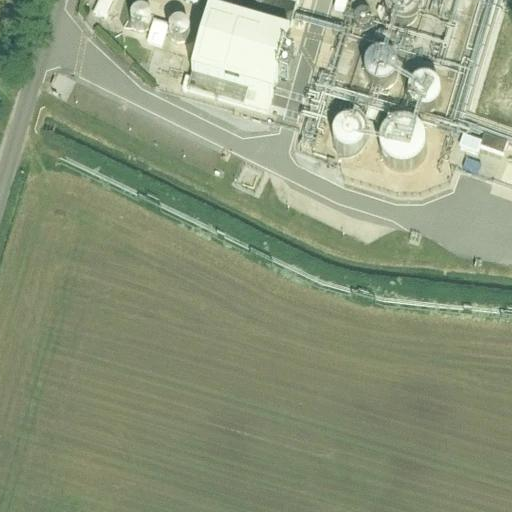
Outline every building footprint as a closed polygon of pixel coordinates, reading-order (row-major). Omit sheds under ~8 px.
[(416,23),(417,17),(417,13),(416,10),(412,4),(409,1),(405,0),(393,0),(390,1),(385,5),(381,11),(380,17),(382,25),(386,30),(389,33),(392,34),(399,36),(404,35),(407,34),(412,30),(416,23)] [(261,109),(288,16),(241,3),(236,21),(199,10),(177,84),(261,109)] [(396,87),(398,79),(397,75),(396,71),(392,66),(389,64),(385,62),(379,61),(374,62),(371,63),(366,67),(362,73),(361,77),(361,81),(363,88),(367,93),(373,97),(380,98),(387,96),(392,92),(396,87)] [(441,111),(442,105),(441,97),(437,92),(434,89),(430,87),(423,87),(420,87),(415,89),(410,93),(407,99),(406,102),(406,106),(407,113),(411,118),(414,121),(418,122),(424,123),(429,123),(432,121),(437,117),(441,111)] [(364,152),(364,148),(363,141),(361,138),(359,135),(356,132),(352,130),(345,129),(342,130),(337,131),(332,135),(330,139),(328,142),(327,148),(328,152),(329,155),(332,160),(335,163),(339,165),(346,166),(353,164),(359,161),(362,155),(364,152)] [(418,160),(419,154),(419,150),(417,146),(413,141),(408,137),(404,136),(399,136),(393,138),(387,142),(384,148),(383,151),(383,155),(384,162),(388,168),(392,170),(396,172),(403,173),(409,171),(415,166),(418,160)]
